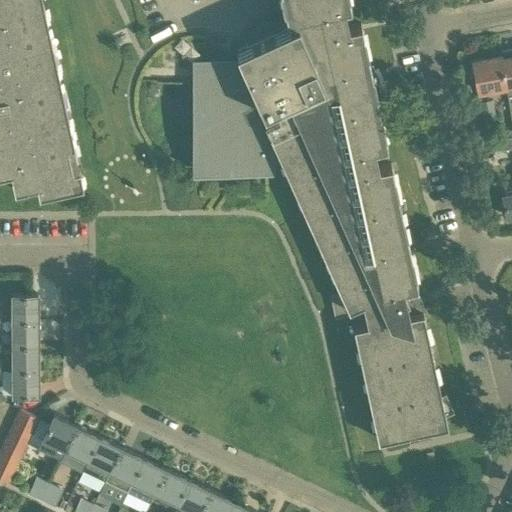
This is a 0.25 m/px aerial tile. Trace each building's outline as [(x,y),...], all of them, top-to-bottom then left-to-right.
[(14,190),(32,187),(37,186),(39,195),(82,185),(42,0),(0,0),(0,174),(10,172),(14,190)] [(282,0),(287,20),(292,19),(293,23),(274,32),(270,24),(256,30),(260,38),(236,49),(244,67),(200,68),(200,165),(283,165),(340,291),(329,294),(334,317),(350,313),(349,308),(362,302),(366,323),(353,326),(378,439),(447,424),(422,311),(405,315),(403,302),(408,300),(404,291),(401,292),(400,288),(416,284),(390,163),(374,167),(370,148),(386,145),(377,103),(387,98),(372,64),(369,65),(360,23),(344,27),(340,8),(350,6),(348,0),(282,0)] [(511,94),(511,49),(503,51),(501,54),(499,55),(505,86),(506,86),(508,95),(511,94)] [(505,86),(499,55),(472,60),(478,91),(505,86)] [(480,102),(482,117),(494,115),(491,100),(480,102)] [(511,136),(511,135),(490,139),(493,152),(511,148),(511,136)] [(511,215),(511,191),(502,194),(506,216),(511,215)] [(11,318),(38,318),(37,293),(11,293),(11,318)] [(38,343),(38,318),(11,318),(12,343),(38,343)] [(38,343),(12,343),(12,368),(38,368),(38,343)] [(38,368),(12,368),(12,394),(38,394),(38,368)] [(19,407),(14,418),(35,428),(40,417),(19,407)] [(65,448),(76,425),(53,414),(37,448),(60,459),(65,448)] [(35,428),(14,418),(9,429),(30,439),(35,428)] [(76,425),(65,448),(88,459),(99,435),(76,425)] [(30,439),(9,429),(3,441),(24,450),(30,439)] [(99,435),(88,459),(83,470),(104,480),(109,469),(110,469),(121,446),(99,435)] [(24,450),(3,441),(0,447),(0,452),(19,462),(24,450)] [(121,446),(110,469),(132,480),(143,457),(121,446)] [(19,462),(0,452),(0,465),(14,473),(19,462)] [(143,457),(132,480),(127,491),(149,502),(151,500),(155,491),(166,468),(143,457)] [(14,473),(0,465),(0,479),(8,484),(14,473)] [(166,468),(155,491),(151,500),(173,510),(188,478),(166,468)] [(40,499),(49,481),(35,475),(26,493),(40,499)] [(199,511),(210,489),(188,478),(173,510),(176,511),(199,511)] [(49,481),(40,499),(54,506),(62,488),(49,481)] [(210,489),(199,511),(227,511),(233,500),(210,489)] [(89,511),(94,503),(80,496),(72,511),(89,511)] [(233,500),(227,511),(255,511),(256,511),(233,500)] [(105,511),(107,509),(94,503),(89,511),(105,511)]
